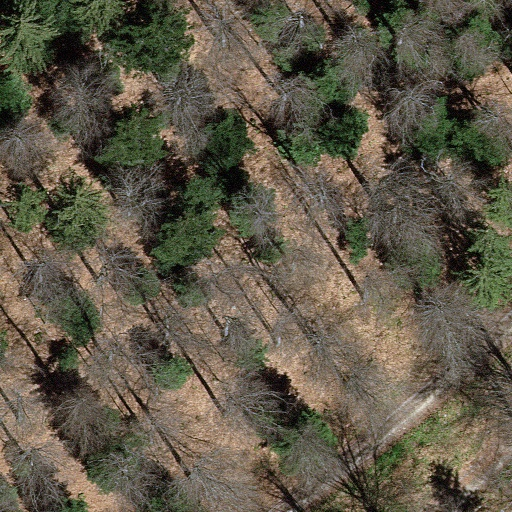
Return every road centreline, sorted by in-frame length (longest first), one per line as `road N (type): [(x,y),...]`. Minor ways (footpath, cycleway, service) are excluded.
road 1 (track): [(269,511),(511,323)]
road 2 (track): [(511,421),(433,511)]
